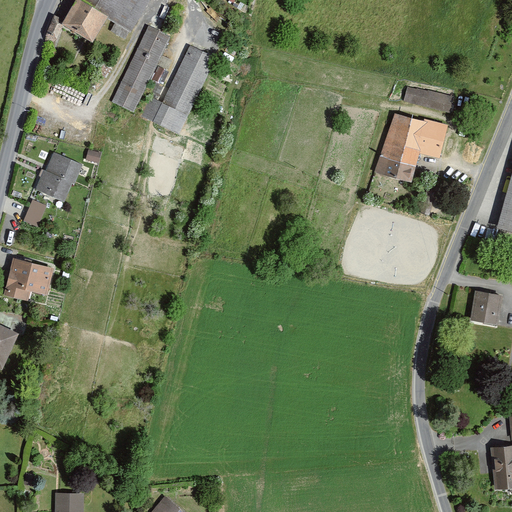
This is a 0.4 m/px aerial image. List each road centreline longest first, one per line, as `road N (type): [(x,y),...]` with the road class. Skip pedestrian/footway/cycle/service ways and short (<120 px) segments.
road 1 (residential): [(444,511),(421,418),(422,353),(433,303),(511,108)]
road 2 (secondary): [(0,183),(49,0)]
